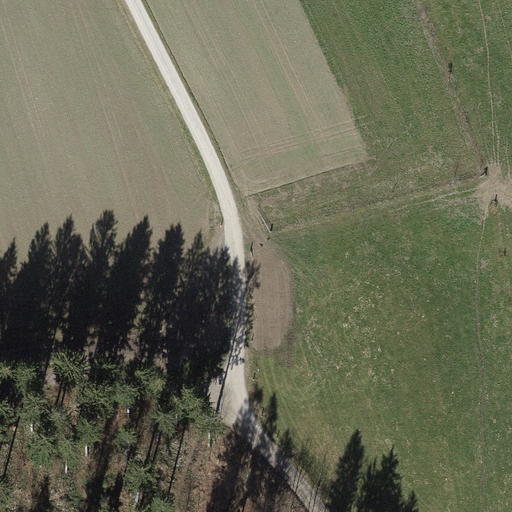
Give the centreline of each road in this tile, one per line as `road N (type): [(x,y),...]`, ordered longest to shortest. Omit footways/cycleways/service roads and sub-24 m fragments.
road 1 (track): [(132,0),(233,215),(241,325),(226,407)]
road 2 (track): [(0,383),(42,372),(141,380),(226,407),(314,511)]
